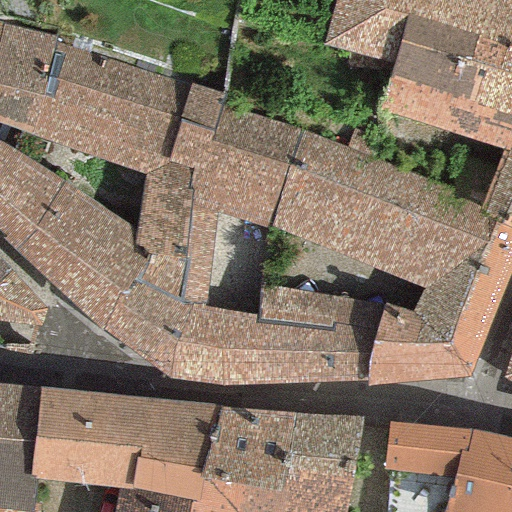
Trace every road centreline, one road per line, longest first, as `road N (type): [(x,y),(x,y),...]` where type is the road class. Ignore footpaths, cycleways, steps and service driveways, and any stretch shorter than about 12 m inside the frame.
road 1 (residential): [(474,405),(374,393),(214,390),(120,376)]
road 2 (residential): [(120,376),(0,241)]
road 3 (residential): [(120,376),(0,361)]
